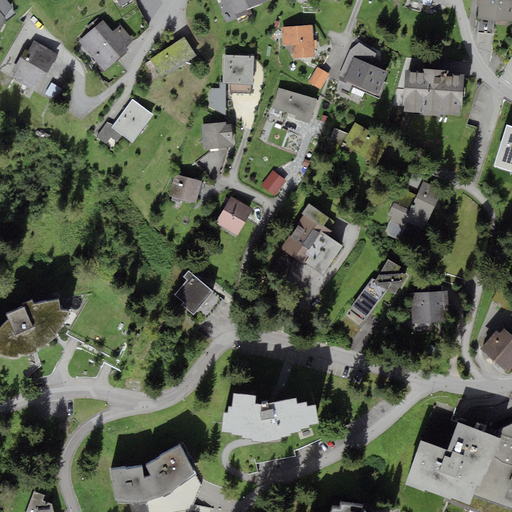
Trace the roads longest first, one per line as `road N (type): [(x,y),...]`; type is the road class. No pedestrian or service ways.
road 1 (residential): [(431,383),(244,334),(214,351),(171,397),(134,401)]
road 2 (residential): [(179,0),(128,77),(99,100),(81,100),(79,74),(61,47),(37,33),(17,50)]
road 3 (residential): [(431,383),(356,446),(275,483),(238,511)]
road 4 (residential): [(75,511),(65,479),(69,451),(89,427),(134,401)]
road 5 (residential): [(134,401),(61,392),(0,411)]
